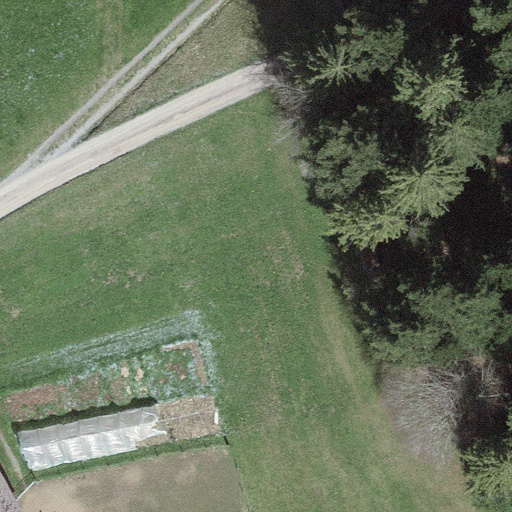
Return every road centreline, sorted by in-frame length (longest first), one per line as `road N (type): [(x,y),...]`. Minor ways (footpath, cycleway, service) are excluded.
road 1 (track): [(38,173),(451,0)]
road 2 (track): [(225,0),(0,204)]
